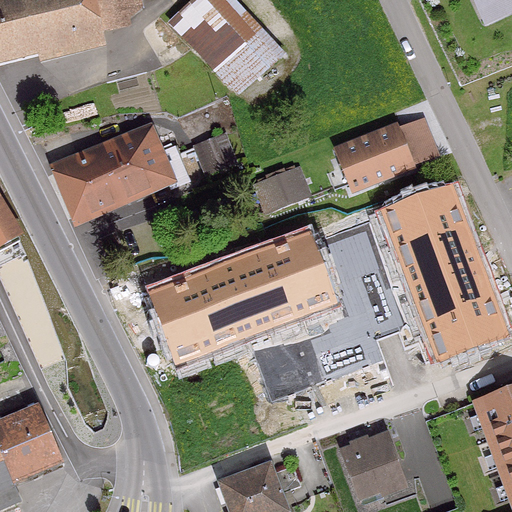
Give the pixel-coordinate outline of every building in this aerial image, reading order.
[(104,29),(117,25),(115,15),(136,4),(135,0),(22,0),(13,3),(12,0),(0,0),(0,59),(36,51),(35,48),(104,29)] [(239,88),(278,56),(256,33),(226,0),(200,0),(173,25),(195,49),(214,69),(239,88)] [(474,0),(480,12),(504,0),(474,0)] [(409,169),(394,131),(337,153),(352,192),(409,169)] [(51,175),(61,198),(156,157),(147,135),(51,175)] [(193,148),(203,171),(204,176),(234,164),(223,136),(193,148)] [(179,164),(173,149),(156,157),(61,198),(69,219),(117,198),(119,203),(157,187),(167,182),(170,190),(187,182),(179,164)] [(295,170),(257,185),(267,209),(298,196),(300,199),(306,196),(295,170)] [(506,333),(452,186),(385,211),(439,357),(506,333)] [(0,207),(1,207),(0,205),(0,251),(11,246),(0,217),(0,207)] [(151,293),(177,362),(336,302),(310,233),(151,293)] [(511,393),(500,397),(500,394),(474,404),(479,418),(482,417),(485,425),(482,426),(494,457),(497,456),(500,465),(497,466),(506,488),(509,488),(511,496),(509,496),(511,505),(511,389),(511,390),(511,393)] [(61,464),(37,407),(0,422),(0,455),(12,485),(61,464)] [(402,483),(385,437),(341,454),(358,500),(402,483)] [(0,509),(19,501),(12,485),(0,455),(0,509)] [(283,511),(282,507),(268,468),(220,486),(230,511),(283,511)]
